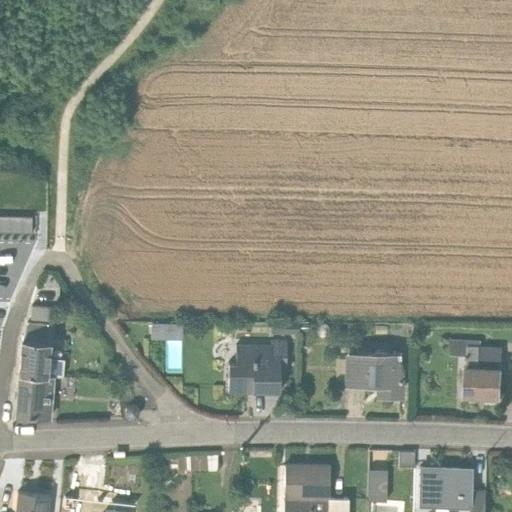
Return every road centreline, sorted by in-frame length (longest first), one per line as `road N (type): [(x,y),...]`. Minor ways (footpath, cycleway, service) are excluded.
road 1 (residential): [(511,436),(186,432)]
road 2 (residential): [(57,250),(186,432)]
road 3 (residential): [(186,432),(0,439)]
road 4 (residential): [(57,250),(38,253),(7,323),(0,389)]
